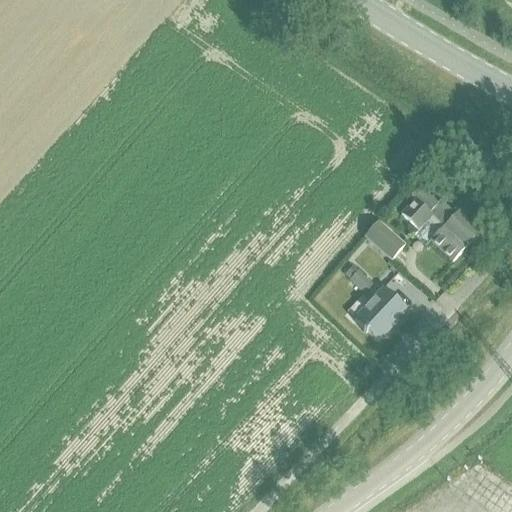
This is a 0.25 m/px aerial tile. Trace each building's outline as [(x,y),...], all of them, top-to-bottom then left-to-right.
[(466,172),(462,178),(471,184),(466,189),(483,201),(491,190),(466,172)] [(413,190),(407,195),(415,202),(415,203),(430,216),(438,208),(424,195),(421,198),(417,194),(413,190)] [(415,202),(400,217),(417,232),(426,222),(439,234),(444,229),(430,216),(415,203),(415,202)] [(438,208),(430,216),(444,229),(466,250),(479,237),(480,236),(479,235),(455,212),(452,215),(441,205),(438,208)] [(377,224),(363,239),(390,263),(403,248),(377,224)] [(430,244),(429,245),(452,266),(453,265),(466,250),(444,229),(439,234),(434,240),(430,244)] [(356,277),(350,283),(363,295),(371,286),(358,274),(356,277)] [(382,289),(352,321),(377,344),(406,312),(382,289)]
